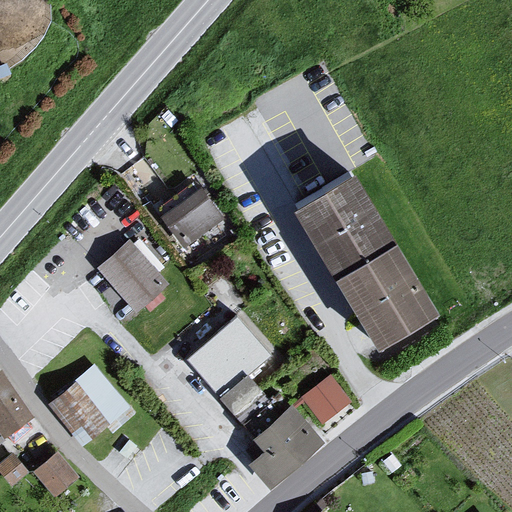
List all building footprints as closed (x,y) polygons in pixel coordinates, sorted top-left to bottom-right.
[(296,211),(342,284),(405,245),(352,175),(296,211)] [(196,188),(159,219),(187,249),(223,223),(196,188)] [(125,242),(90,272),(131,316),(166,288),(125,242)] [(405,245),(342,284),(385,357),(447,317),(405,245)] [(236,319),(185,362),(218,401),(246,377),(269,358),(236,319)] [(93,362),(49,399),(84,441),(107,422),(112,429),(134,411),(93,362)] [(330,368),(299,392),(321,421),(352,396),(330,368)] [(0,375),(0,438),(3,443),(33,421),(0,375)] [(246,377),(218,401),(256,444),(284,415),(246,377)] [(284,415),(256,444),(265,456),(248,466),(270,490),(323,444),(293,406),(284,415)] [(10,452),(0,461),(0,467),(11,479),(24,468),(10,452)] [(56,453),(37,469),(54,490),(73,474),(56,453)]
